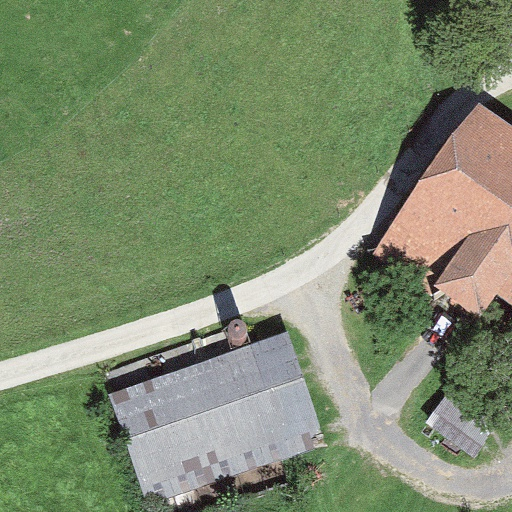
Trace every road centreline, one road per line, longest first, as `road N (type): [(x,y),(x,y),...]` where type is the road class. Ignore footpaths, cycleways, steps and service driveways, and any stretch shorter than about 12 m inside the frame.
road 1 (track): [(511,73),(447,117),(372,212),(305,272),(0,380)]
road 2 (track): [(305,272),(359,408),(382,441),(440,475),(511,483)]
